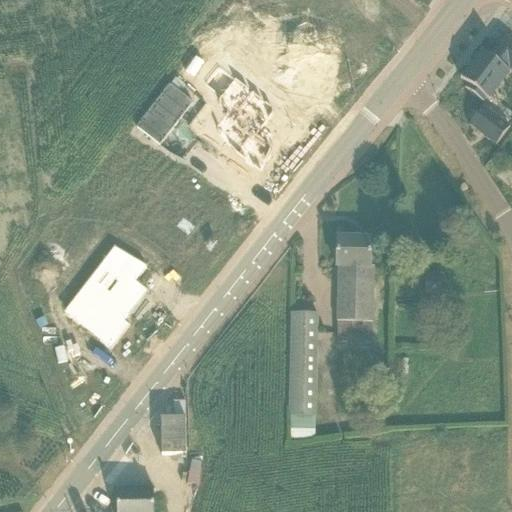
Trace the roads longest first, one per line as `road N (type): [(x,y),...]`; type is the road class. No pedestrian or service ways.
road 1 (tertiary): [(53,511),(402,78)]
road 2 (residential): [(402,78),(511,227)]
